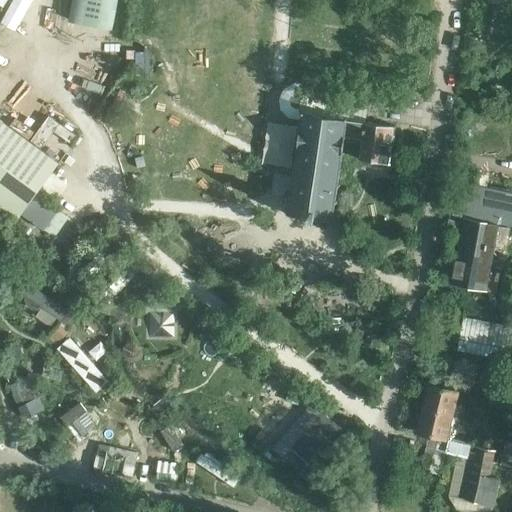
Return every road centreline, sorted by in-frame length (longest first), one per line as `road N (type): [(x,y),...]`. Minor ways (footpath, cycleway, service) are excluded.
road 1 (track): [(383,413),(344,398),(105,215),(100,156),(29,32),(33,0)]
road 2 (unclassified): [(368,511),(383,413),(421,293),(439,160)]
road 3 (residential): [(232,511),(0,460)]
road 4 (unclassified): [(439,160),(450,0)]
road 5 (track): [(327,258),(369,175),(435,184)]
